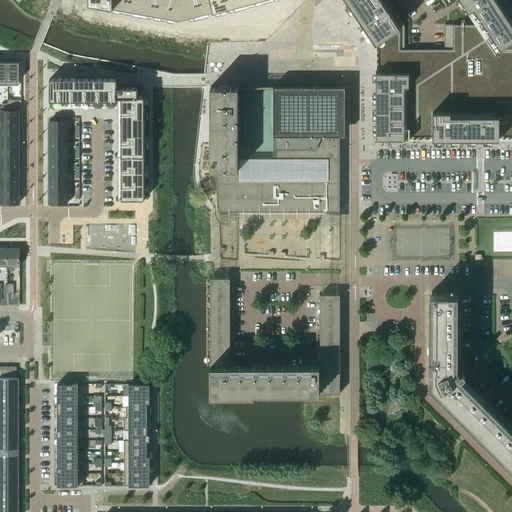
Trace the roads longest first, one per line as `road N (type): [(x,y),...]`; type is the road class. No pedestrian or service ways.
road 1 (residential): [(511,480),(419,387),(419,315)]
road 2 (residential): [(511,402),(475,363),(477,282)]
